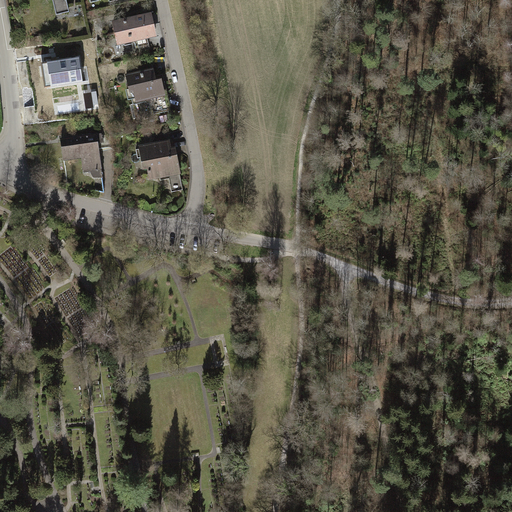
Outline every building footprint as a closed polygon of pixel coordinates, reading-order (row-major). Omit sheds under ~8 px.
[(52,0),(56,15),(70,12),(66,0),(52,0)] [(150,13),(110,22),(116,47),(155,38),(150,13)] [(80,57),(41,63),(44,88),(84,82),(80,57)] [(160,65),(121,73),(129,106),(149,101),(152,115),(171,111),(160,65)] [(97,134),(58,139),(61,161),(80,159),(81,174),(102,172),(97,134)] [(176,139),(137,146),(143,185),(167,181),(169,195),(185,193),(176,139)]
